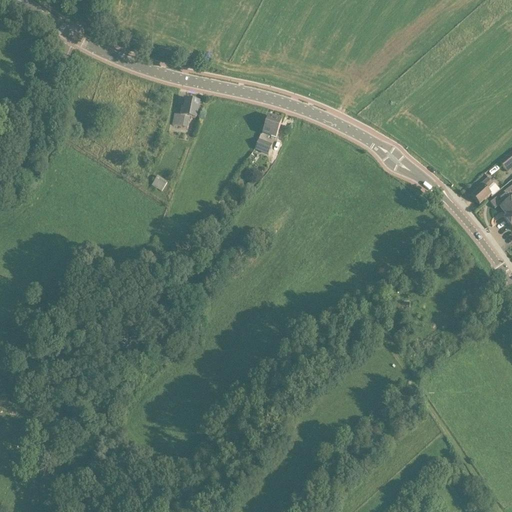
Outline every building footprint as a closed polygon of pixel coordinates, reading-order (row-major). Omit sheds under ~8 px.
[(193,119),(196,103),(184,101),(182,109),(180,109),(178,117),(174,116),(172,126),(187,129),(189,118),(193,119)] [(275,140),(281,125),(281,123),(268,118),(262,136),(275,140)] [(268,156),(272,146),(258,141),(255,151),(268,156)] [(507,174),(511,169),(511,153),(499,164),(507,174)] [(161,193),(167,184),(157,178),(152,187),(161,193)] [(486,191),(493,185),(488,179),(481,186),(481,185),(475,191),(477,192),(471,198),(479,207),(491,196),(486,191)] [(511,187),(490,204),(494,211),(500,206),(501,208),(500,209),(508,219),(505,221),(511,229),(511,187)]
